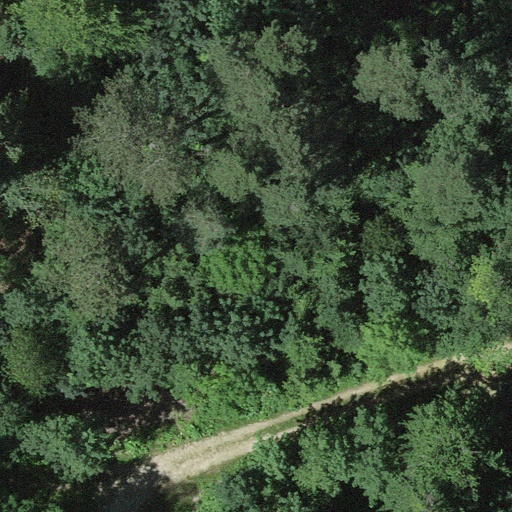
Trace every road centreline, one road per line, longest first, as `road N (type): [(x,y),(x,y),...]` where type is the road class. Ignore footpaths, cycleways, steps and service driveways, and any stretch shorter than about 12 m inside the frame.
road 1 (track): [(125,508),(211,451),(511,377)]
road 2 (track): [(416,511),(496,381)]
road 3 (track): [(0,473),(125,508)]
